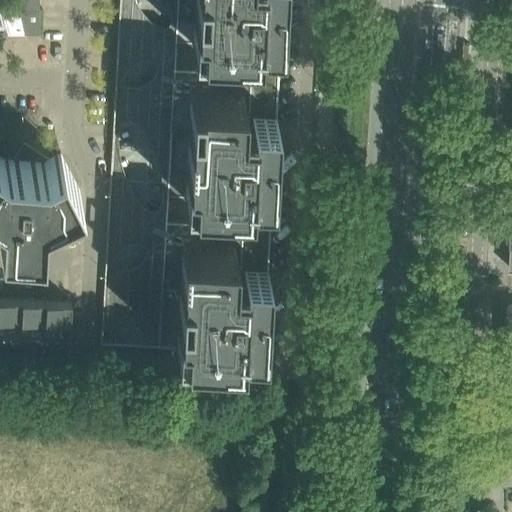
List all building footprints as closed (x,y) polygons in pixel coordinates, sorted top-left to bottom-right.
[(14,0),(16,4),(17,9),(38,8),(38,0),(14,0)] [(110,170),(100,342),(263,351),(267,293),(268,274),(268,267),(272,198),(273,179),(275,141),(276,122),(276,114),(280,46),(282,0),(118,0),(110,162),(110,170)] [(16,4),(0,8),(0,12),(7,33),(23,33),(17,9),(16,4)] [(38,8),(17,9),(23,33),(39,33),(38,8)] [(60,150),(49,155),(44,158),(40,151),(27,143),(17,157),(3,156),(0,154),(0,236),(40,239),(42,207),(79,188),(60,150)] [(22,296),(0,295),(0,341),(2,341),(2,331),(15,332),(15,342),(19,342),(22,296)] [(22,296),(19,342),(44,344),(46,298),(22,296)] [(70,299),(46,298),(44,344),(49,344),(50,334),(63,334),(63,345),(68,345),(70,306),(70,299)] [(135,441),(134,511),(210,511),(211,442),(135,441)]
